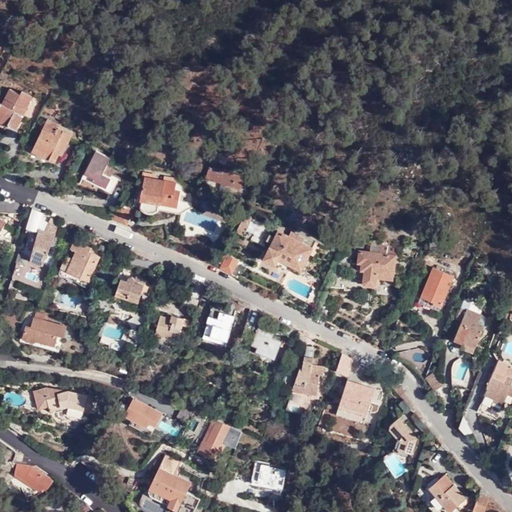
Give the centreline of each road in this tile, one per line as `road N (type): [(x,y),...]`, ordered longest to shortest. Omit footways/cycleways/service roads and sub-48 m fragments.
road 1 (residential): [(0,182),(245,287),(384,357),(511,500)]
road 2 (residential): [(114,511),(0,421)]
road 3 (residential): [(0,369),(123,387)]
